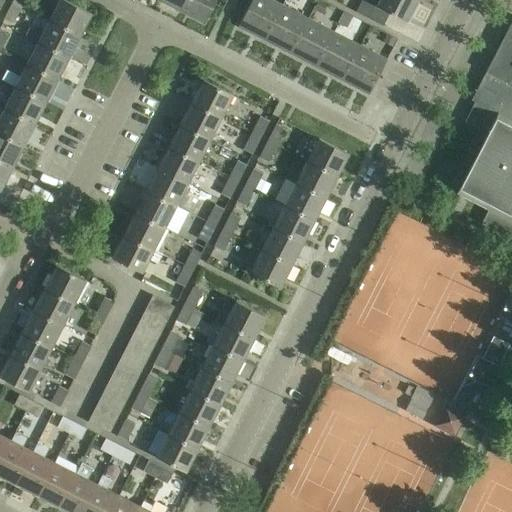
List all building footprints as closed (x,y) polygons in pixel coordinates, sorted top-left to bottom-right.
[(61,0),(50,21),(80,36),(92,13),(65,0),(61,0)] [(161,0),(183,11),(188,0),(161,0)] [(188,0),(183,11),(206,23),(217,0),(188,0)] [(281,10),(280,10),(269,4),(271,0),(270,0),(252,0),(239,27),(266,40),(281,10)] [(314,0),(299,0),(296,5),(308,12),(314,0)] [(407,21),(417,0),(381,0),(380,1),(377,0),(362,0),(356,12),(383,26),(390,12),(407,21)] [(14,23),(23,7),(13,2),(4,18),(14,23)] [(307,23),(306,23),(294,17),(296,13),(282,6),(280,10),(281,10),(266,40),(292,53),(307,23)] [(333,37),(332,36),(321,30),(323,27),(308,19),(306,23),(307,23),(292,53),(317,67),(333,37)] [(511,20),(475,92),(479,94),(465,121),(487,133),(456,193),(488,209),(481,224),(511,239),(511,20)] [(69,58),(80,36),(50,21),(39,43),(69,58)] [(0,50),(8,35),(0,30),(0,50)] [(359,50),(358,50),(347,44),(349,40),(334,33),(332,36),(333,37),(317,67),(343,80),(359,50)] [(58,80),(69,58),(39,43),(28,65),(58,80)] [(359,50),(343,80),(370,93),(385,63),(373,57),(374,53),(360,46),(358,50),(359,50)] [(46,102),(58,80),(28,65),(16,87),(46,102)] [(192,102),(221,117),(232,94),(203,79),(192,102)] [(35,124),(46,102),(16,87),(5,109),(35,124)] [(209,139),(221,117),(192,102),(180,124),(209,139)] [(0,133),(24,146),(35,124),(5,109),(0,118),(0,133)] [(251,133),(261,138),(269,121),(260,116),(251,133)] [(198,161),(209,139),(180,124),(169,146),(198,161)] [(267,141),(277,146),(286,130),(275,124),(267,141)] [(0,161),(12,168),(24,146),(0,133),(0,161)] [(253,154),(261,138),(251,133),(243,149),(253,154)] [(307,162),(336,176),(348,154),(319,138),(307,162)] [(269,162),(277,146),(267,141),(260,157),(269,162)] [(187,183),(198,161),(169,146),(158,168),(187,183)] [(229,177),(239,182),(247,165),(238,160),(229,177)] [(0,190),(1,191),(12,168),(0,161),(0,190)] [(325,198),(336,176),(307,162),(296,184),(325,198)] [(176,205),(187,183),(158,168),(147,190),(176,205)] [(245,185),(254,190),(263,173),(254,168),(245,185)] [(230,198),(239,182),(229,177),(221,193),(230,198)] [(314,220),(325,198),(296,184),(285,206),(314,220)] [(246,206),(254,190),(245,185),(237,202),(246,206)] [(165,227),(176,205),(147,190),(135,212),(165,227)] [(207,221),(216,225),(224,210),(215,205),(207,221)] [(302,242),(314,220),(285,206),(274,228),(302,242)] [(153,248),(165,227),(135,212),(124,234),(153,248)] [(223,229),(232,234),(240,218),(231,213),(223,229)] [(205,247),(216,225),(207,221),(196,243),(205,247)] [(291,264),(302,242),(274,228),(262,250),(291,264)] [(224,251),(232,234),(223,229),(214,246),(224,251)] [(142,271),(153,248),(124,234),(113,257),(142,271)] [(194,269),(205,247),(196,243),(185,264),(194,269)] [(280,287),(291,264),(262,250),(251,272),(280,287)] [(185,286),(194,269),(185,264),(176,282),(185,286)] [(46,287),(75,302),(87,280),(58,265),(46,287)] [(185,303),(194,308),(203,291),(193,286),(185,303)] [(63,324),(75,302),(46,287),(34,309),(63,324)] [(152,295),(99,401),(88,422),(110,433),(174,307),(152,295)] [(96,313),(105,318),(113,301),(104,297),(96,313)] [(225,323),(254,338),(266,315),(236,300),(225,323)] [(194,308),(185,303),(176,319),(195,329),(203,313),(194,308)] [(52,346),(63,324),(34,309),(23,331),(52,346)] [(97,334),(105,318),(96,313),(88,330),(97,334)] [(243,360),(254,338),(225,323),(213,345),(243,360)] [(41,368),(52,346),(23,331),(12,353),(41,368)] [(162,347),(172,352),(180,336),(170,331),(162,347)] [(74,357),(83,362),(91,346),(81,341),(74,357)] [(231,382),(243,360),(213,345),(202,367),(231,382)] [(163,369),(172,352),(162,347),(154,364),(163,369)] [(0,375),(29,391),(41,368),(12,353),(0,375)] [(468,410),(474,413),(498,366),(476,355),(453,400),(448,397),(433,425),(454,436),(468,410)] [(74,378),(83,362),(74,357),(65,374),(74,378)] [(220,404),(231,382),(202,367),(191,389),(220,404)] [(139,390),(150,396),(158,380),(147,375),(139,390)] [(51,402),(59,407),(68,391),(59,386),(51,402)] [(411,399),(405,411),(422,419),(435,395),(417,386),(411,398),(411,399)] [(209,426),(220,404),(191,389),(180,411),(209,426)] [(149,398),(150,396),(139,390),(130,408),(150,418),(158,402),(149,398)] [(26,411),(32,400),(21,394),(15,405),(26,411)] [(32,400),(26,411),(38,417),(44,407),(32,400)] [(198,448),(209,426),(180,411),(168,433),(198,448)] [(69,433),(74,423),(63,418),(58,427),(69,433)] [(116,435),(127,441),(135,424),(125,419),(116,435)] [(74,423),(69,433),(81,439),(87,428),(74,423)] [(0,475),(15,484),(32,451),(23,446),(27,438),(15,432),(11,440),(0,461),(0,475)] [(0,461),(11,440),(0,433),(0,461)] [(186,471),(198,448),(168,433),(157,456),(186,471)] [(112,455),(118,445),(106,438),(100,449),(112,455)] [(37,495),(54,462),(45,457),(48,451),(37,445),(33,451),(32,451),(15,484),(37,495)] [(118,445),(112,455),(124,462),(130,452),(118,445)] [(59,506),(79,467),(58,456),(54,462),(37,495),(59,506)] [(69,511),(83,511),(101,476),(92,471),(93,468),(82,462),(80,467),(79,467),(59,506),(69,511)] [(155,477),(161,468),(149,462),(144,471),(155,477)] [(161,468),(155,477),(167,483),(173,473),(161,468)] [(110,511),(119,496),(108,490),(112,480),(102,475),(102,476),(101,476),(83,511),(110,511)] [(137,511),(140,507),(119,496),(110,511),(137,511)]
